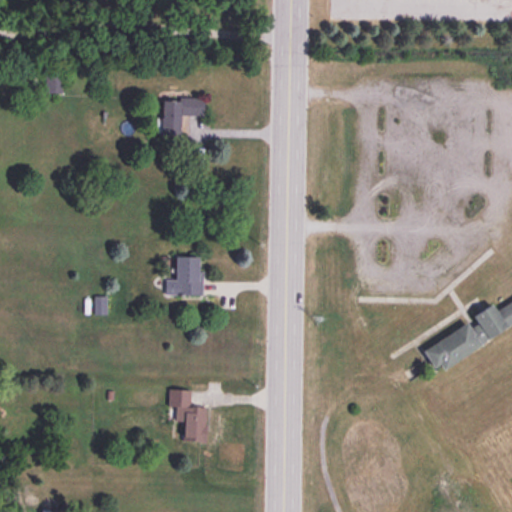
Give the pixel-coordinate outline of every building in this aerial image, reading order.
[(61,76),(61,92),(45,92),(46,76),(61,76)] [(202,98),(202,115),(179,114),(178,136),(160,135),(162,101),(178,102),(179,97),(202,98)] [(195,257),(194,272),(201,272),(201,294),(163,294),(163,279),(173,279),(173,257),(195,257)] [(104,296),(104,313),(92,313),(92,296),(104,296)] [(511,325),(511,300),(492,311),(491,309),(418,347),(430,369),(511,325)] [(167,389),(167,405),(170,405),(170,419),(182,420),(181,439),(204,441),(205,423),(202,423),(203,408),(187,407),(188,390),(167,389)]
